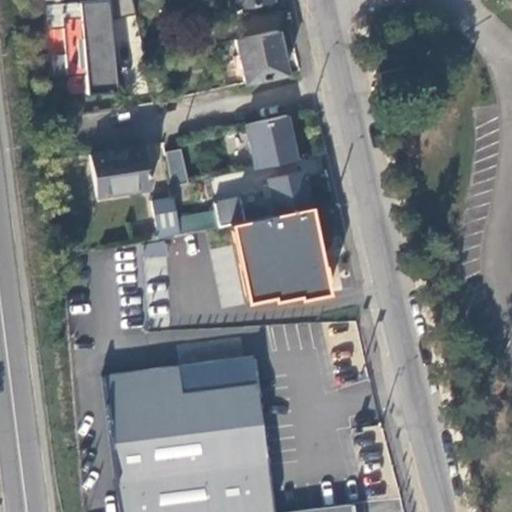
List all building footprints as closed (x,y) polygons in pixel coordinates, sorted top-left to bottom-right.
[(61,0),(40,0),(43,33),(64,31),(68,79),(86,78),(88,96),(117,93),(110,21),(135,16),(132,0),(105,0),(62,5),(61,0)] [(271,0),(228,0),(230,8),(272,2),(271,0)] [(287,76),(278,33),(234,43),(243,85),(287,76)] [(379,73),(385,97),(414,92),(409,67),(379,73)] [(148,78),(153,104),(167,102),(161,76),(148,78)] [(243,127),(253,171),(294,162),(285,118),(243,127)] [(304,137),(297,139),(301,154),(308,153),(304,137)] [(142,146),(89,155),(96,200),(148,190),(142,146)] [(180,149),(165,152),(172,186),(187,184),(180,149)] [(276,213),(308,206),(301,174),(268,181),(276,213)] [(215,211),(219,227),(229,226),(261,217),(256,200),(240,204),(238,196),(213,203),(215,211)] [(155,240),(176,236),(173,220),(171,201),(150,204),(155,240)] [(328,293),(308,206),(276,213),(261,217),(229,226),(248,301),(270,297),(272,301),(297,297),(299,301),(328,293)] [(215,211),(173,220),(176,236),(205,230),(219,227),(215,211)] [(177,369),(180,395),(255,385),(252,359),(177,369)] [(103,379),(120,511),(271,511),(255,385),(180,395),(177,369),(103,379)]
